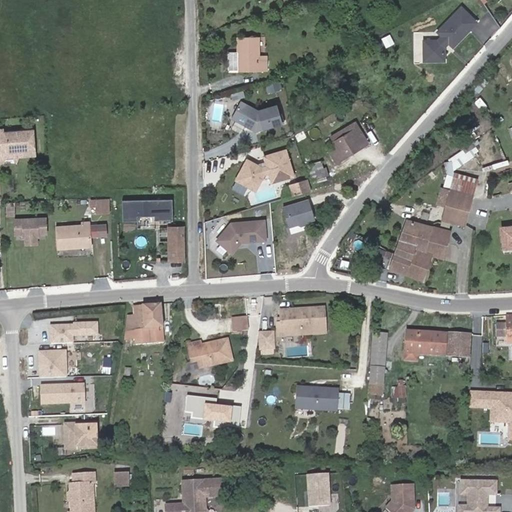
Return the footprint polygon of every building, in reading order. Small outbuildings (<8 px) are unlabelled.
[(477,18),(463,2),(438,25),(442,30),(437,34),(423,33),(422,53),(443,54),(443,40),(448,36),(452,41),(477,18)] [(220,52),(221,70),(252,68),(250,49),(249,35),(229,37),(230,51),(220,52)] [(250,49),(252,68),(259,68),(258,49),(250,49)] [(255,108),(237,98),(228,115),(245,124),(247,123),(250,124),(251,127),(252,128),(281,120),(276,102),(255,108)] [(365,139),(352,118),(327,132),(334,144),(326,148),(332,158),(365,139)] [(27,123),(17,124),(17,125),(7,126),(6,125),(0,125),(0,149),(10,148),(29,147),(27,123)] [(283,148),(262,155),(265,165),(260,166),(245,158),(234,178),(251,187),(254,186),(261,172),(267,170),(269,180),(291,174),(283,148)] [(304,160),(306,167),(320,163),(319,157),(304,160)] [(320,163),(306,167),(309,175),(323,171),(325,171),(322,163),(320,163)] [(511,165),(511,164),(483,173),(488,194),(511,185),(511,165)] [(305,178),(292,181),(295,192),(308,188),(305,178)] [(433,199),(442,201),(447,185),(438,182),(433,199)] [(446,216),(457,219),(460,220),(463,210),(468,193),(460,190),(447,185),(442,201),(438,214),(446,216)] [(90,208),(109,207),(109,194),(91,195),(89,195),(90,208)] [(170,197),(120,197),(120,226),(135,225),(135,221),(152,221),(152,225),(170,225),(170,197)] [(308,197),(283,205),(289,224),(314,216),(308,197)] [(446,216),(438,214),(436,219),(445,222),(446,216)] [(444,227),(404,216),(389,263),(421,274),(426,251),(428,251),(437,254),(444,227)] [(264,218),(231,220),(217,236),(231,249),(238,241),(238,237),(243,237),(243,238),(265,237),(264,218)] [(44,220),(13,221),(13,237),(23,237),(22,239),(35,238),(35,236),(44,236),(44,220)] [(511,221),(500,223),(502,245),(511,243),(511,221)] [(382,238),(386,229),(380,226),(376,235),(382,238)] [(84,230),(55,231),(56,252),(91,251),(91,240),(90,227),(84,227),(84,230)] [(90,228),(91,240),(104,240),(103,227),(90,228)] [(277,235),(279,254),(303,252),(301,232),(291,233),(291,228),(285,229),(285,234),(277,235)] [(168,264),(181,264),(180,231),(167,231),(168,264)] [(35,238),(22,239),(23,246),(36,246),(35,238)] [(132,342),(159,338),(153,300),(127,303),(127,310),(131,337),(132,342)] [(281,324),(278,324),(278,333),(325,330),(325,309),(281,312),(281,319),(281,324)] [(125,338),(131,337),(127,310),(121,310),(125,338)] [(242,311),(226,311),(226,326),(242,325),(242,311)] [(511,313),(499,314),(499,322),(489,322),(489,335),(500,335),(501,342),(511,342),(511,313)] [(479,317),(471,317),(471,331),(478,332),(479,317)] [(74,324),(50,324),(50,344),(75,343),(75,336),(99,336),(98,321),(74,322),(74,324)] [(401,327),(400,358),(412,358),(412,351),(463,352),(464,330),(401,327)] [(379,329),(367,328),(366,344),(378,345),(379,329)] [(194,335),(185,336),(185,338),(181,338),(184,354),(190,353),(191,361),(224,355),(220,333),(195,338),(194,335)] [(270,346),(271,334),(261,333),(260,345),(270,346)] [(375,376),(378,345),(366,344),(360,394),(369,395),(370,379),(370,377),(375,377),(375,376)] [(67,349),(38,351),(39,378),(68,377),(67,349)] [(386,395),(394,395),(394,388),(402,388),(402,376),(391,377),(392,384),(386,384),(386,395)] [(330,384),(289,381),(288,403),(329,405),(330,384)] [(85,383),(41,384),(42,404),(86,404),(85,383)] [(508,440),(511,439),(511,391),(470,389),(469,408),(490,409),(490,422),(509,423),(508,440)] [(96,444),(95,420),(64,422),(66,446),(96,444)] [(94,511),(95,510),(91,510),(90,483),(94,483),(96,483),(96,473),(75,474),(76,482),(72,482),(72,492),(70,492),(70,498),(72,498),(73,511),(70,511),(69,511),(94,511)] [(306,505),(327,504),(325,473),(304,474),(306,505)] [(116,476),(116,486),(131,484),(130,475),(116,476)] [(203,507),(202,498),(199,499),(198,494),(202,493),(219,492),(217,476),(180,479),(181,494),(185,494),(186,499),(181,500),(181,501),(162,504),(162,511),(206,511),(206,508),(203,507)] [(459,503),(458,511),(499,511),(499,506),(487,506),(487,492),(496,492),(496,479),(461,478),(460,491),(468,491),(468,503),(459,503)] [(408,511),(415,506),(415,481),(394,481),(394,497),(387,504),(395,511),(408,511)]
